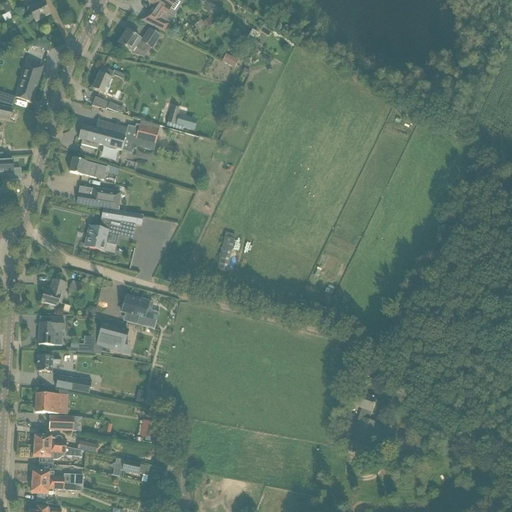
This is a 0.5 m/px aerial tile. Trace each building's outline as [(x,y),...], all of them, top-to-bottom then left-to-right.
[(28,9),(31,14),(35,23),(49,16),(45,7),(41,0),(36,0),(33,2),(35,6),(28,9)] [(143,22),(152,26),(166,34),(171,24),(169,23),(172,17),(167,14),(176,0),(149,0),(148,2),(153,6),(148,13),(143,22)] [(7,1),(0,4),(5,13),(12,10),(7,1)] [(204,10),(214,17),(218,10),(208,4),(204,10)] [(202,24),(206,30),(218,22),(211,17),(202,24)] [(118,45),(127,51),(131,53),(135,47),(144,52),(148,46),(151,49),(159,36),(150,30),(142,42),(128,32),(118,45)] [(222,62),(234,68),(238,60),(226,54),(222,62)] [(27,63),(15,99),(31,104),(43,68),(27,63)] [(92,90),(104,95),(104,94),(108,96),(112,98),(113,96),(115,97),(122,80),(121,80),(123,75),(114,71),(113,73),(111,72),(102,68),(92,90)] [(92,107),(105,110),(107,103),(95,98),(92,107)] [(109,104),(107,110),(114,113),(117,107),(109,104)] [(0,118),(9,120),(12,109),(0,106),(0,118)] [(172,108),(168,123),(175,125),(178,114),(179,110),(172,108)] [(179,116),(177,126),(190,130),(193,120),(179,116)] [(123,151),(128,129),(97,121),(95,129),(82,126),(78,140),(82,141),(81,145),(98,150),(100,145),(123,151)] [(155,144),(158,130),(140,126),(137,139),(155,144)] [(0,173),(9,173),(9,175),(9,180),(20,180),(20,170),(13,170),(12,161),(10,162),(10,158),(4,158),(4,162),(0,162),(0,173)] [(69,173),(79,176),(81,176),(103,181),(106,169),(85,163),(85,162),(73,159),(69,173)] [(124,162),(122,168),(134,171),(136,166),(124,162)] [(76,204),(117,211),(120,194),(93,189),(91,197),(78,195),(76,204)] [(100,229),(89,227),(85,247),(84,248),(104,252),(109,234),(118,236),(119,230),(133,233),(135,226),(141,227),(142,217),(103,210),(101,220),(102,220),(100,229)] [(216,269),(226,271),(234,235),(225,233),(224,238),(223,238),(216,269)] [(48,308),(56,311),(58,304),(61,304),(66,284),(53,280),(49,292),(44,291),(40,304),(49,306),(48,308)] [(68,291),(78,294),(79,288),(70,285),(68,291)] [(123,306),(121,313),(138,318),(136,326),(142,327),(151,329),(153,321),(145,319),(147,311),(149,311),(152,303),(126,296),(123,306)] [(87,310),(85,315),(94,317),(96,308),(90,307),(87,310)] [(38,346),(54,346),(54,332),(63,333),(63,319),(51,318),(50,325),(39,324),(38,346)] [(93,338),(92,350),(99,352),(101,345),(122,351),(127,332),(103,325),(99,339),(93,337),(93,338)] [(78,350),(77,354),(83,354),(92,355),(92,350),(93,338),(83,338),(83,346),(78,346),(78,350)] [(37,373),(47,373),(52,373),(52,365),(60,365),(60,358),(37,357),(37,373)] [(57,377),(55,388),(79,393),(89,394),(91,382),(82,380),(80,379),(80,382),(57,377)] [(369,421),(377,399),(360,393),(355,407),(362,409),(357,424),(360,426),(355,439),(362,441),(361,446),(368,449),(373,435),(372,434),(373,431),(376,432),(379,425),(369,421)] [(35,414),(58,415),(59,395),(36,394),(35,414)] [(49,431),(73,432),(73,418),(49,417),(49,431)] [(143,421),(141,436),(155,438),(157,423),(143,421)] [(34,447),(34,448),(65,450),(65,449),(65,448),(65,443),(62,443),(62,441),(62,440),(61,439),(60,438),(59,437),(58,437),(57,438),(56,438),(54,439),(53,439),(50,438),(50,437),(45,436),(35,436),(34,447)] [(79,442),(77,450),(96,455),(98,446),(79,442)] [(34,448),(33,458),(39,458),(38,465),(48,466),(53,466),(53,461),(55,461),(56,461),(58,460),(59,459),(61,458),(63,456),(64,456),(64,457),(80,458),(81,452),(65,449),(65,450),(34,448)] [(115,460),(112,476),(119,477),(122,462),(115,460)] [(121,473),(138,476),(138,474),(145,476),(146,467),(139,466),(140,465),(124,461),(121,473)] [(170,511),(186,511),(189,464),(172,463),(170,511)] [(33,472),(32,484),(74,486),(74,476),(63,475),(63,479),(48,478),(48,473),(33,472)] [(73,492),(74,486),(32,484),(31,494),(53,495),(55,493),(55,492),(62,492),(73,492)] [(151,487),(149,495),(160,498),(162,490),(151,487)]
